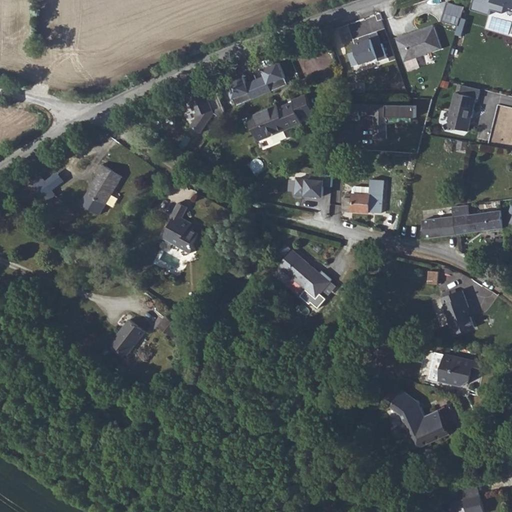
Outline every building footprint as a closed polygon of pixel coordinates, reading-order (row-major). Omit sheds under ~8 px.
[(425,11),(396,21),(397,23),(426,13),(425,11)] [(396,21),(388,23),(396,47),(433,35),(426,13),(397,23),(396,21)] [(387,55),(383,43),(374,45),(372,37),(355,42),(357,49),(349,52),(353,66),(387,55)] [(292,104),(299,100),(304,96),(295,79),(270,93),(267,90),(239,103),(251,127),(294,107),(292,104)] [(448,125),(471,130),(480,87),(457,82),(448,125)] [(200,111),(190,124),(202,132),(219,107),(198,92),(189,104),(200,111)] [(388,114),(417,116),(417,104),(354,101),(353,115),(374,116),(373,137),(388,138),(388,114)] [(124,174),(103,163),(99,171),(102,172),(90,193),(108,203),(124,174)] [(289,192),(324,196),(326,184),(332,184),(333,175),(291,170),(289,192)] [(367,177),(366,185),(365,203),(379,204),(380,170),(376,170),(376,172),(367,171),(367,177)] [(348,184),(366,185),(367,177),(352,176),(348,180),(348,184)] [(38,185),(46,192),(50,188),(53,183),(45,177),(38,185)] [(365,203),(366,185),(348,184),(347,190),(339,190),(338,202),(365,203)] [(190,201),(181,197),(174,212),(177,214),(168,234),(196,246),(197,247),(200,240),(199,237),(204,229),(201,228),(196,225),(198,221),(192,218),(193,215),(185,212),(190,201)] [(451,211),(455,229),(502,222),(499,205),(466,210),(464,199),(450,201),(451,211)] [(438,231),(455,229),(451,211),(426,214),(421,215),(423,232),(438,230),(438,231)] [(326,295),(335,283),(325,276),(329,270),(301,247),(289,262),(326,295)] [(429,269),(428,282),(439,283),(440,270),(429,269)] [(325,276),(335,283),(339,278),(329,270),(325,276)] [(363,282),(354,280),(353,297),(362,298),(363,282)] [(456,293),(449,295),(450,299),(447,300),(451,309),(449,310),(460,336),(479,328),(471,309),(474,308),(467,292),(458,296),(456,293)] [(180,320),(165,310),(159,320),(174,329),(180,320)] [(145,327),(129,315),(112,341),(127,352),(145,327)] [(489,367),(454,356),(446,382),(466,388),(476,383),(478,375),(482,376),(487,373),(489,367)] [(419,402),(404,391),(392,406),(404,416),(419,446),(450,432),(441,411),(427,416),(419,402)] [(460,501),(457,502),(458,510),(462,510),(465,509),(465,511),(485,511),(482,495),(475,497),(470,499),(469,497),(465,498),(463,500),(460,501)]
